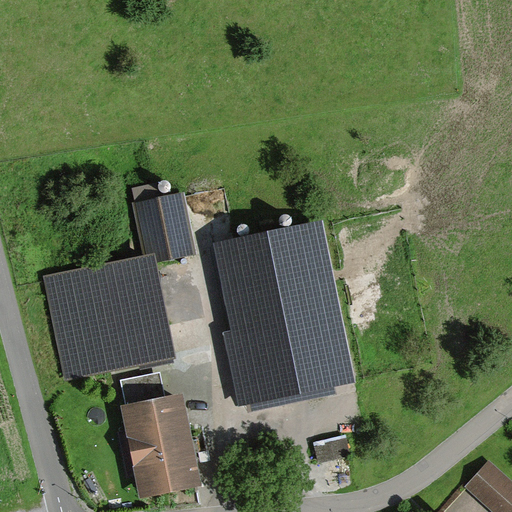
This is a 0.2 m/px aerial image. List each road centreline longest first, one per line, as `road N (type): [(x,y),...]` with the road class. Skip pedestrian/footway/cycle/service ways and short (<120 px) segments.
road 1 (residential): [(511,402),(389,494),(297,511)]
road 2 (unclassified): [(0,276),(62,511)]
